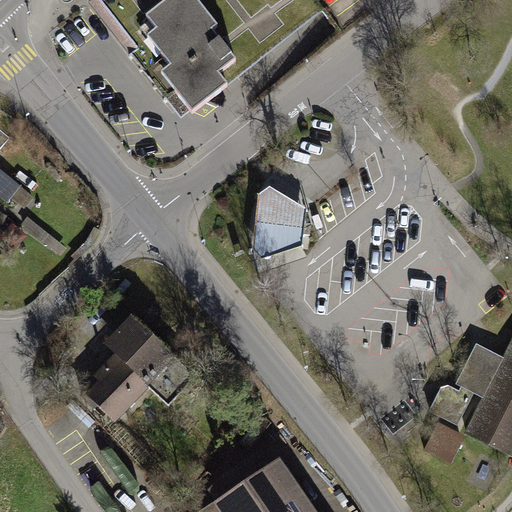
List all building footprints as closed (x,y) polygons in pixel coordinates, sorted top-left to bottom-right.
[(89,0),(89,1),(93,6),(130,54),(139,46),(103,0),(89,0)] [(103,0),(139,46),(130,54),(180,119),(191,110),(227,83),(237,75),(314,16),(327,6),(322,0),(103,0)] [(0,191),(11,197),(18,182),(0,173),(0,191)] [(289,205),(270,194),(258,202),(254,255),(261,265),(283,258),(304,251),(306,215),(289,205)] [(107,349),(117,358),(143,382),(168,406),(197,376),(135,318),(107,349)] [(511,342),(504,358),(477,344),(457,384),(462,387),(475,394),(483,398),(465,434),(511,457),(511,342)] [(143,382),(117,358),(94,382),(99,386),(85,401),(116,429),(147,396),(138,388),(143,382)] [(475,394),(462,387),(460,391),(449,385),(441,388),(431,412),(459,426),(475,394)] [(459,435),(443,427),(442,430),(436,428),(424,451),(452,465),(463,442),(457,439),(459,435)] [(274,467),(264,451),(201,491),(211,506),(200,511),(313,511),(282,462),(274,467)]
